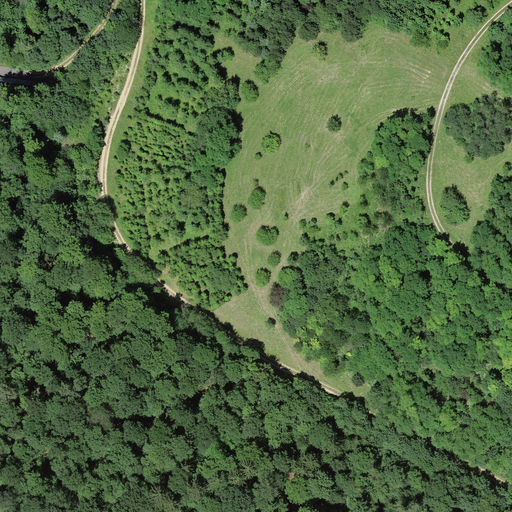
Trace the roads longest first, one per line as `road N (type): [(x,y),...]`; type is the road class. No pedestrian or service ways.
road 1 (track): [(511,492),(213,328),(162,292),(129,255),(110,220),(103,142),(136,59),(144,0)]
road 2 (track): [(511,3),(485,25),(447,86),(428,187),(447,242),(511,293)]
road 3 (track): [(112,0),(66,64),(39,78),(0,75)]
